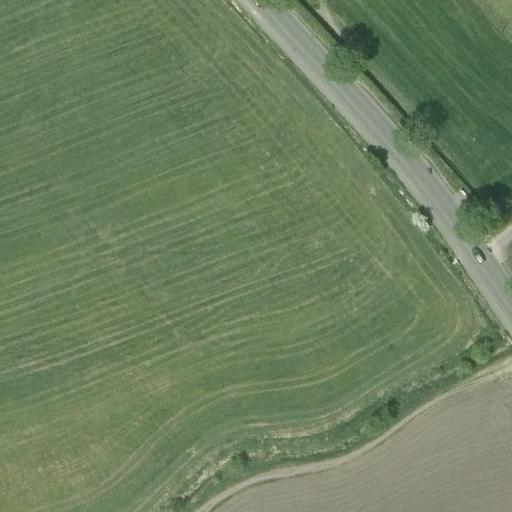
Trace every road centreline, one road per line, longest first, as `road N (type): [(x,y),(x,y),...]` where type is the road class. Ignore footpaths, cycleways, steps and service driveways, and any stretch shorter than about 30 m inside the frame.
road 1 (tertiary): [(262,0),(425,176),(511,303)]
road 2 (track): [(511,373),(421,408),(378,445),(336,465),(274,472),(221,493),(201,511)]
